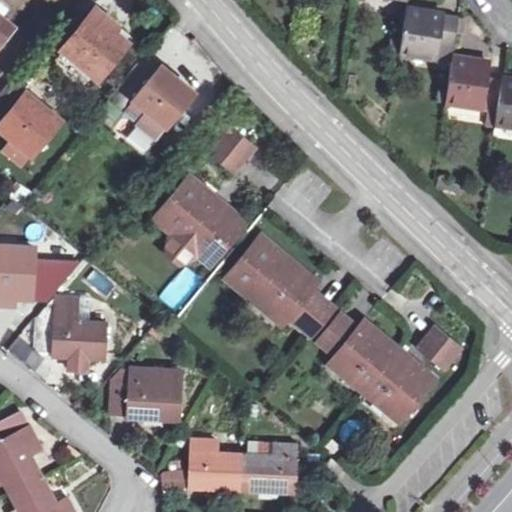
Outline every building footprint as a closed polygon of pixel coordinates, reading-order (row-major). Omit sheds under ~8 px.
[(407,7),(400,52),(439,58),(441,44),(455,46),(457,30),(459,17),(459,16),(407,7)] [(97,8),(62,49),(99,80),(130,44),(109,26),(113,22),(97,8)] [(0,45),(15,28),(0,14),(0,45)] [(459,17),(457,30),(464,31),(466,18),(459,17)] [(147,53),(109,99),(124,112),(135,99),(148,109),(137,122),(157,139),(196,92),(164,65),(163,67),(147,53)] [(453,56),(447,101),(488,108),(485,125),(497,127),(497,122),(504,77),(490,75),(492,62),(453,56)] [(511,77),(504,77),(497,122),(511,124),(511,77)] [(10,82),(0,94),(0,111),(7,117),(0,125),(0,129),(13,140),(28,152),(30,155),(58,121),(10,82)] [(135,99),(124,112),(137,122),(148,109),(135,99)] [(253,147),(229,128),(210,151),(234,170),(253,147)] [(28,152),(13,140),(5,148),(20,161),(28,152)] [(214,195),(190,175),(156,218),(174,233),(186,232),(197,242),(198,254),(211,264),(246,221),(227,206),(221,213),(208,202),(214,195)] [(227,206),(214,195),(208,202),(221,213),(227,206)] [(186,232),(174,233),(171,236),(166,251),(182,263),(195,256),(198,254),(197,242),(186,232)] [(311,335),(334,307),(313,289),(298,277),(304,270),(262,234),(226,277),(269,312),(275,305),(289,317),(311,335)] [(0,246),(0,291),(13,292),(13,296),(49,298),(51,262),(5,259),(6,247),(0,246)] [(183,266),(160,298),(179,312),(202,281),(183,266)] [(298,277),(313,289),(319,282),(304,270),(298,277)] [(39,317),(37,352),(53,352),(53,355),(69,356),(69,368),(89,369),(88,357),(106,358),(108,323),(90,322),(78,321),(78,307),(79,297),(56,295),(39,317)] [(275,305),(269,312),(283,324),(289,317),(275,305)] [(78,321),(90,322),(91,308),(78,307),(78,321)] [(341,313),(318,341),(336,356),(345,363),(339,371),(390,413),(396,406),(406,414),(435,378),(420,366),(413,374),(405,367),(412,359),(374,328),(368,336),(359,328),(341,313)] [(160,321),(152,330),(158,335),(166,327),(160,321)] [(368,336),(374,328),(366,321),(359,328),(368,336)] [(435,328),(420,347),(444,367),(460,348),(435,328)] [(345,363),(336,356),(330,364),(339,371),(345,363)] [(113,379),(111,412),(127,413),(127,417),(146,417),(146,412),(162,413),(162,418),(180,419),(182,384),(183,370),(162,369),(129,366),(129,369),(123,368),(113,379)] [(396,406),(390,413),(400,421),(406,414),(396,406)] [(28,424),(22,412),(0,423),(0,480),(3,479),(11,494),(43,478),(30,452),(42,446),(31,424),(28,424)] [(162,413),(146,412),(146,417),(145,423),(162,424),(162,418),(162,413)] [(242,489),(244,454),(216,452),(217,438),(192,437),(190,470),(160,476),(164,491),(190,487),(209,488),(209,483),(225,484),(225,489),(242,489)] [(249,440),(248,454),(273,455),(274,441),(249,440)] [(244,454),(242,489),(262,490),(262,485),(278,486),(278,491),(297,492),(299,442),(274,441),(273,455),(248,454),(244,454)] [(343,466),(331,457),(322,468),(333,478),(343,466)] [(56,504),(43,478),(11,494),(21,511),(76,511),(68,497),(56,504)]
